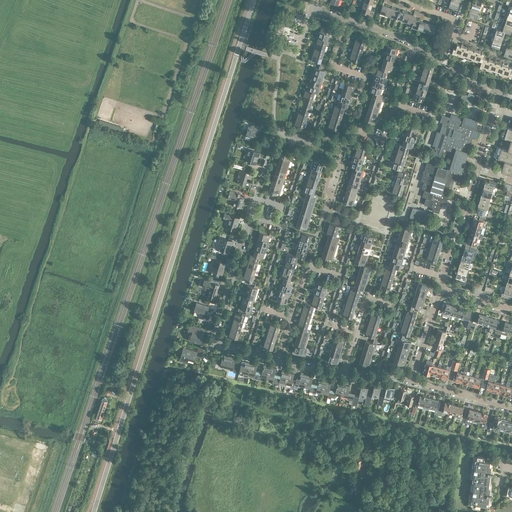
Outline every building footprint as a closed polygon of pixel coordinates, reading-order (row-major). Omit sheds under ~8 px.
[(376,5),(364,1),(362,7),(370,10),(372,6),(375,7),(376,5)] [(472,3),(470,7),(479,10),(482,11),(484,7),(480,6),(472,3)] [(382,5),(380,13),(385,15),(388,7),(382,5)] [(388,7),(385,15),(391,17),(393,9),(395,6),(392,5),(391,8),(388,7)] [(405,9),(402,20),(407,22),(410,14),(406,13),(409,6),(407,6),(405,9)] [(370,10),(362,7),(360,12),(372,16),(373,14),(369,13),(370,10)] [(399,10),(396,18),(397,19),(401,21),(401,20),(402,20),(405,9),(403,8),(402,12),(399,10)] [(393,9),(391,17),(396,18),(399,10),(393,9)] [(418,16),(419,11),(415,10),(413,15),(410,14),(407,22),(412,24),(415,15),(418,16)] [(413,24),(411,27),(417,29),(420,21),(416,20),(418,16),(415,15),(413,23),(413,24)] [(420,21),(417,29),(422,31),(425,23),(420,21)] [(425,23),(422,31),(428,32),(431,24),(425,23)] [(431,24),(428,32),(433,34),(436,26),(431,24)] [(331,28),(321,25),(319,31),(329,34),(331,28)] [(329,34),(319,31),(317,37),(327,40),(329,34)] [(355,36),(354,42),(364,45),(366,39),(355,36)] [(327,40),(317,37),(315,43),(326,46),(327,40)] [(354,42),(352,48),(362,51),(364,45),(354,42)] [(326,46),(315,43),(313,49),(324,51),(326,46)] [(453,48),(451,53),(454,54),(454,53),(457,54),(457,55),(460,56),(463,47),(462,47),(463,44),(461,43),(460,46),(456,44),(455,49),(453,48)] [(463,47),(460,56),(463,57),(464,56),(467,57),(470,49),(467,48),(467,45),(465,45),(464,47),(463,47)] [(387,46),(385,52),(396,55),(398,49),(387,46)] [(352,48),(350,53),(360,57),(362,51),(352,48)] [(470,49),(467,57),(471,58),(471,60),(474,61),(477,51),(476,51),(477,48),(474,48),(474,50),(470,49)] [(324,51),(313,49),(312,54),(322,57),(324,51)] [(477,51),(474,61),(477,62),(477,60),(481,61),(482,58),(484,54),(480,53),(481,50),(479,49),(478,52),(477,51)] [(385,52),(384,58),(394,61),(396,55),(385,52)] [(350,53),(348,59),(359,63),(360,57),(350,53)] [(322,57),(312,54),(310,60),(316,62),(320,63),(322,57)] [(384,58),(382,64),(393,67),(394,61),(384,58)] [(481,61),(479,67),(482,68),(482,67),(485,68),(485,69),(488,70),(491,61),(490,61),(491,58),(489,58),(488,60),(482,58),(481,61)] [(491,61),(488,70),(491,71),(492,70),(495,71),(498,63),(495,62),(495,60),(493,59),(492,61),(491,61)] [(498,63),(495,71),(499,73),(498,74),(502,75),(505,66),(504,65),(505,63),(502,62),(502,64),(498,63)] [(423,63),(422,69),(432,73),(434,67),(423,63)] [(505,66),(502,75),(505,76),(505,75),(509,76),(508,77),(511,78),(511,74),(511,72),(510,72),(511,68),(508,67),(509,64),(507,63),(506,66),(505,66)] [(382,64),(380,69),(381,69),(380,69),(387,71),(391,73),(393,67),(382,64)] [(320,69),(315,68),(313,74),(323,77),(325,71),(320,69)] [(377,68),(375,74),(385,77),(387,71),(380,69),(381,69),(380,69),(377,68)] [(422,69),(420,75),(430,78),(432,73),(422,69)] [(323,77),(313,74),(312,79),(322,83),(323,77)] [(375,74),(373,80),(384,83),(385,77),(375,74)] [(420,75),(418,81),(428,84),(430,78),(420,75)] [(312,79),(310,85),(320,88),(322,83),(312,79)] [(373,80),(371,86),(382,89),(384,89),(386,84),(384,83),(373,80)] [(418,81),(416,87),(427,90),(428,84),(418,81)] [(345,83),(343,89),(353,92),(355,86),(345,83)] [(320,88),(310,85),(308,91),(314,93),(314,94),(318,95),(320,88)] [(371,86),(370,92),(373,93),(380,94),(382,89),(371,86)] [(416,87),(414,93),(425,96),(427,90),(416,87)] [(343,89),(341,94),(351,98),(353,92),(343,89)] [(314,94),(314,93),(304,90),(303,95),(302,95),(313,99),(314,94)] [(460,101),(472,105),(476,95),(469,92),(468,95),(462,93),(460,101)] [(373,93),(371,98),(382,102),(384,95),(380,94),(373,93)] [(414,93),(413,98),(423,102),(425,96),(414,93)] [(341,94),(339,100),(350,103),(351,98),(341,94)] [(313,99),(302,95),(301,101),(311,104),(313,99)] [(371,98),(370,104),(380,107),(382,102),(371,98)] [(339,100),(338,106),(344,108),(344,109),(348,110),(350,103),(339,100)] [(311,104),(301,101),(299,107),(309,110),(311,104)] [(370,104),(368,110),(378,113),(380,107),(370,104)] [(334,105),(332,111),(343,114),(344,108),(338,106),(334,105)] [(299,107),(297,113),(307,116),(309,110),(299,107)] [(368,110),(366,116),(377,119),(378,113),(368,110)] [(332,111),(331,117),(341,120),(343,114),(332,111)] [(307,116),(297,113),(295,119),(306,122),(307,116)] [(464,115),(462,121),(460,120),(461,119),(458,118),(458,115),(451,113),(450,116),(442,114),(440,121),(443,122),(440,131),(437,130),(433,144),(436,145),(435,148),(437,149),(437,151),(434,150),(432,157),(429,156),(425,170),(430,172),(429,175),(424,173),(421,180),(424,181),(422,188),(425,189),(423,196),(426,197),(424,204),(433,207),(432,210),(439,212),(442,202),(446,203),(449,193),(448,192),(451,182),(453,183),(454,179),(459,181),(458,183),(463,183),(470,161),(466,158),(468,152),(467,151),(468,146),(470,147),(473,136),(477,138),(480,131),(475,129),(478,120),(464,115)] [(377,119),(366,116),(364,121),(375,125),(377,119)] [(331,117),(329,122),(339,125),(341,120),(331,117)] [(306,122),(295,119),(293,125),(304,128),(306,122)] [(124,128),(100,120),(98,125),(122,133),(124,128)] [(409,121),(408,127),(418,130),(420,124),(409,121)] [(329,122),(327,128),(327,129),(337,132),(339,125),(329,122)] [(249,127),(246,135),(245,138),(256,142),(259,130),(258,130),(259,127),(251,124),(250,127),(249,127)] [(506,138),(511,140),(511,139),(511,128),(502,125),(499,136),(506,138)] [(408,127),(406,133),(416,136),(418,130),(408,127)] [(406,133),(404,138),(415,142),(416,136),(406,133)] [(404,138),(402,144),(409,146),(409,147),(413,148),(415,142),(404,138)] [(356,142),(354,148),(365,151),(367,146),(356,142)] [(399,143),(397,149),(407,152),(409,147),(409,146),(402,144),(399,143)] [(511,162),(511,151),(510,151),(508,150),(503,148),(496,146),(492,157),(504,160),(511,162)] [(257,164),(258,158),(257,157),(259,152),(248,148),(246,154),(250,155),(248,162),(257,164)] [(354,148),(353,154),(363,157),(365,151),(354,148)] [(397,149),(395,155),(405,158),(407,152),(397,149)] [(282,151),(280,157),(290,161),(292,155),(282,151)] [(353,154),(351,160),(361,163),(363,157),(353,154)] [(395,155),(393,160),(404,164),(405,158),(395,155)] [(280,157),(278,163),(289,167),(290,161),(280,157)] [(351,160),(349,166),(353,167),(359,169),(361,163),(351,160)] [(404,164),(393,160),(392,166),(398,168),(402,169),(404,164)] [(511,174),(511,162),(504,160),(501,171),(511,174)] [(313,161),(311,167),(321,170),(323,164),(313,161)] [(278,163),(276,169),(287,172),(289,167),(278,163)] [(311,167),(309,173),(320,176),(321,170),(311,167)] [(353,167),(351,173),(361,176),(363,170),(359,169),(353,167)] [(398,168),(397,174),(407,177),(409,171),(402,169),(398,168)] [(240,169),(238,178),(242,179),(240,183),(250,186),(250,183),(246,181),(247,180),(246,180),(247,177),(251,178),(252,173),(240,169)] [(276,169),(275,175),(285,178),(287,172),(276,169)] [(309,173),(308,179),(318,182),(320,176),(309,173)] [(351,173),(349,179),(359,182),(361,176),(351,173)] [(397,174),(395,180),(405,183),(407,177),(397,174)] [(275,175),(273,180),(283,184),(285,178),(275,175)] [(308,179),(306,185),(316,188),(318,182),(308,179)] [(349,179),(347,184),(358,187),(359,182),(349,179)] [(273,180),(271,186),(281,189),(283,184),(273,180)] [(395,180),(393,186),(403,189),(405,183),(395,180)] [(485,182),(483,188),(493,191),(494,188),(495,188),(496,182),(489,180),(488,183),(485,182)] [(347,184),(346,190),(356,193),(358,187),(347,184)] [(306,185),(304,191),(307,192),(307,191),(318,194),(314,193),(316,188),(306,185)] [(271,186),(269,192),(279,195),(281,189),(271,186)] [(403,189),(393,186),(391,191),(401,195),(403,189)] [(483,188),(481,194),(492,198),(493,194),(492,194),(493,191),(483,188)] [(240,194),(230,190),(227,198),(234,200),(232,205),(241,208),(244,199),(239,197),(240,194)] [(346,190),(344,196),(354,199),(356,193),(346,190)] [(307,192),(304,191),(307,192),(306,197),(316,200),(318,194),(307,191),(307,192)] [(481,194),(479,200),(489,203),(490,200),(491,201),(492,198),(481,194)] [(344,196),(342,202),(352,205),(354,199),(344,196)] [(306,197),(304,203),(314,206),(316,200),(306,197)] [(479,200),(478,206),(488,209),(489,206),(488,206),(489,203),(479,200)] [(304,203),(302,209),(313,212),(314,206),(304,203)] [(488,209),(478,206),(476,212),(481,214),(480,216),(486,218),(486,216),(487,216),(488,212),(487,212),(488,209)] [(413,207),(409,218),(425,223),(425,224),(431,225),(432,222),(422,219),(424,211),(413,207)] [(302,209),(300,214),(311,218),(313,212),(302,209)] [(230,215),(224,213),(223,217),(224,217),(224,218),(228,220),(226,228),(236,231),(240,218),(230,215)] [(300,214),(299,220),(309,224),(311,218),(300,214)] [(474,218),(472,224),(485,228),(486,227),(484,224),(486,218),(480,216),(479,219),(474,218)] [(299,220),(297,226),(307,230),(309,224),(299,220)] [(329,222),(327,228),(338,231),(339,225),(329,222)] [(472,224),(470,230),(483,234),(485,228),(472,224)] [(402,226),(400,232),(411,235),(413,229),(402,226)] [(325,234),(329,235),(336,237),(338,231),(327,228),(325,234)] [(468,236),(478,239),(482,240),(483,235),(483,234),(470,230),(468,236)] [(261,232),(259,238),(269,241),(271,235),(273,236),(274,233),(268,231),(267,234),(261,232)] [(302,232),(300,238),(310,241),(312,235),(302,232)] [(400,232),(399,237),(409,241),(411,235),(400,232)] [(364,233),(362,239),(373,242),(375,236),(364,233)] [(329,235),(327,241),(338,244),(340,238),(336,237),(329,235)] [(433,236),(431,242),(442,245),(444,239),(433,236)] [(468,236),(466,242),(471,243),(470,246),(476,248),(478,249),(478,246),(477,244),(478,242),(477,242),(478,239),(468,236)] [(229,253),(230,247),(232,241),(219,237),(216,248),(218,249),(218,250),(219,250),(229,253)] [(399,237),(397,243),(407,246),(409,241),(399,237)] [(259,238),(257,243),(267,247),(269,241),(259,238)] [(300,238),(298,244),(308,247),(310,241),(300,238)] [(362,239),(361,245),(371,248),(373,242),(362,239)] [(327,241),(325,246),(336,250),(338,244),(327,241)] [(431,242),(430,248),(440,251),(442,245),(431,242)] [(257,243),(255,249),(265,252),(267,247),(257,243)] [(397,243),(395,249),(405,252),(407,246),(397,243)] [(298,244),(296,250),(306,253),(308,247),(298,244)] [(361,245),(359,250),(369,254),(371,248),(361,245)] [(325,246),(324,252),(334,256),(336,250),(325,246)] [(465,248),(463,254),(473,257),(475,258),(478,249),(476,248),(470,246),(469,249),(465,248)] [(430,248),(428,253),(438,256),(440,251),(430,248)] [(255,249),(253,255),(260,257),(260,258),(263,259),(265,252),(255,249)] [(395,249),(393,255),(404,258),(405,252),(395,249)] [(296,250),(294,255),(298,257),(305,259),(306,253),(296,250)] [(359,250),(357,256),(367,259),(369,254),(359,250)] [(334,256),(324,252),(322,258),(332,261),(334,256)] [(288,253),(286,259),(296,262),(298,257),(294,255),(288,253)] [(438,256),(428,253),(426,259),(436,262),(438,256)] [(250,254),(248,260),(258,263),(260,258),(260,257),(253,255),(250,254)] [(463,254),(461,260),(470,263),(471,260),(472,260),(473,257),(463,254)] [(393,255),(391,260),(402,264),(404,258),(393,255)] [(357,256),(355,262),(372,267),(366,265),(367,259),(357,256)] [(225,263),(212,259),(209,271),(211,271),(211,272),(212,273),(212,272),(222,275),(225,263)] [(286,259),(284,265),(294,268),(296,262),(286,259)] [(248,260),(246,266),(256,269),(258,263),(248,260)] [(390,266),(396,268),(400,270),(402,264),(391,260),(390,266)] [(461,260),(459,266),(471,269),(472,263),(470,263),(461,260)] [(355,262),(361,264),(360,270),(370,273),(372,267),(355,262)] [(284,265),(283,271),(293,274),(294,268),(284,265)] [(386,265),(384,271),(394,274),(396,268),(390,266),(386,265)] [(246,266),(244,271),(254,275),(256,269),(246,266)] [(459,266),(457,271),(466,274),(467,271),(469,272),(470,269),(459,266)] [(360,270),(358,276),(368,279),(370,273),(360,270)] [(259,285),(260,282),(253,280),(254,275),(244,271),(242,277),(246,279),(245,281),(253,284),(253,283),(259,285)] [(281,277),(282,277),(284,278),(291,280),(291,279),(293,274),(283,271),(281,277)] [(384,271),(382,277),(392,280),(394,274),(384,271)] [(466,274),(457,271),(455,278),(460,279),(459,282),(465,284),(467,278),(466,277),(466,274)] [(358,276),(356,282),(366,285),(368,279),(358,276)] [(382,277),(380,282),(391,286),(392,280),(382,277)] [(200,284),(202,285),(202,286),(210,289),(208,296),(214,298),(218,284),(209,282),(210,278),(209,278),(208,281),(204,280),(202,280),(200,284)] [(284,278),(282,283),(293,287),(295,280),(291,279),(291,280),(284,278)] [(318,281),(316,287),(326,290),(328,284),(318,281)] [(419,281),(417,287),(427,290),(429,285),(419,281)] [(355,287),(354,287),(361,289),(361,290),(365,291),(366,285),(356,282),(355,287)] [(380,282),(379,288),(389,292),(391,286),(380,282)] [(248,285),(246,290),(256,294),(259,285),(253,283),(253,284),(252,286),(248,285)] [(282,283),(281,289),(291,292),(293,287),(282,283)] [(351,286),(349,292),(359,295),(361,290),(361,289),(354,287),(355,287),(351,286)] [(511,288),(505,286),(504,289),(503,289),(501,295),(508,297),(509,294),(511,295),(511,288)] [(316,287),(315,293),(325,296),(326,290),(316,287)] [(417,287),(415,293),(426,296),(427,290),(417,287)] [(281,289),(279,295),(289,298),(291,292),(281,289)] [(246,290),(244,296),(254,299),(256,294),(246,290)] [(349,292),(347,298),(357,301),(359,295),(349,292)] [(315,293),(313,299),(323,302),(325,296),(315,293)] [(415,293),(413,299),(424,302),(426,296),(415,293)] [(289,298),(279,295),(277,301),(287,304),(289,298)] [(244,296),(242,302),(252,305),(254,299),(244,296)] [(347,298),(345,304),(356,307),(357,301),(347,298)] [(311,304),(314,306),(321,308),(323,302),(313,299),(311,304)] [(413,299),(412,305),(414,306),(422,308),(424,302),(413,299)] [(200,312),(198,317),(207,320),(210,312),(207,311),(208,306),(196,302),(193,310),(200,312)] [(242,302),(240,311),(244,312),(250,314),(252,305),(242,302)] [(304,302),(302,308),(313,311),(314,306),(311,304),(304,302)] [(445,307),(442,315),(447,317),(448,316),(449,316),(452,305),(446,303),(445,303),(444,307),(445,307)] [(345,304),(343,310),(354,313),(356,307),(345,304)] [(452,305),(449,316),(451,317),(451,316),(455,317),(456,315),(459,307),(452,305)] [(459,307),(456,315),(460,316),(459,317),(462,318),(465,309),(459,307)] [(302,308),(301,314),(311,317),(313,311),(302,308)] [(412,311),(406,309),(405,315),(415,318),(417,312),(412,311)] [(465,309),(462,318),(464,319),(464,318),(468,319),(471,311),(465,309)] [(235,312),(233,318),(243,321),(245,315),(249,317),(250,314),(244,312),(237,310),(236,313),(235,312)] [(343,310),(342,315),(352,319),(354,313),(343,310)] [(372,310),(370,316),(380,319),(382,314),(372,310)] [(472,321),(470,327),(471,327),(470,330),(473,331),(475,326),(476,326),(477,323),(482,325),(483,324),(485,315),(479,313),(476,321),(475,322),(472,321)] [(301,314),(299,320),(309,323),(311,317),(301,314)] [(405,315),(403,321),(413,324),(415,318),(405,315)] [(485,315),(483,324),(486,325),(486,326),(488,327),(491,317),(485,315)] [(370,316),(368,322),(378,325),(380,319),(370,316)] [(488,329),(487,332),(494,334),(493,337),(496,338),(498,330),(496,329),(496,328),(495,327),(498,319),(491,317),(488,327),(488,329)] [(233,318),(232,324),(242,327),(243,321),(233,318)] [(299,320),(297,326),(311,330),(307,328),(309,323),(299,320)] [(403,321),(401,326),(412,330),(413,324),(403,321)] [(501,331),(500,333),(507,336),(508,335),(511,323),(505,321),(502,330),(501,329),(501,331)] [(368,322),(366,328),(376,331),(378,325),(368,322)] [(270,323),(268,329),(278,332),(280,326),(270,323)] [(232,324),(230,329),(240,332),(242,327),(232,324)] [(190,325),(187,333),(191,335),(189,340),(201,343),(204,333),(199,331),(200,328),(190,325)] [(297,326),(301,327),(299,333),(309,336),(311,330),(297,326)] [(399,332),(405,334),(410,336),(412,330),(401,326),(399,332)] [(438,328),(436,334),(444,337),(446,331),(453,333),(454,331),(451,330),(452,330),(449,329),(443,327),(443,330),(438,328)] [(376,331),(366,328),(364,334),(372,336),(375,337),(376,331)] [(240,332),(230,329),(228,335),(238,339),(240,332)] [(268,329),(266,335),(276,338),(278,332),(268,329)] [(299,333),(297,338),(307,342),(309,336),(299,333)] [(436,334),(434,340),(443,343),(443,340),(446,340),(446,338),(444,337),(436,334)] [(266,335),(264,340),(275,344),(276,338),(266,335)] [(398,335),(397,338),(401,339),(399,345),(409,348),(411,342),(407,341),(408,338),(404,337),(398,335)] [(335,337),(333,343),(344,347),(346,341),(335,337)] [(297,338),(295,344),(305,347),(307,342),(297,338)] [(264,340),(263,346),(273,350),(275,344),(264,340)] [(376,344),(371,342),(366,340),(364,346),(375,349),(376,344)] [(434,340),(432,346),(436,347),(435,350),(441,352),(445,353),(446,350),(441,349),(441,348),(442,345),(443,345),(444,343),(442,343),(443,343),(434,340)] [(333,343),(332,349),(342,352),(344,347),(333,343)] [(294,350),(293,353),(304,357),(305,354),(304,353),(305,347),(295,344),(293,350),(294,350)] [(399,345),(397,350),(407,354),(409,348),(399,345)] [(364,346),(362,352),(373,355),(375,349),(364,346)] [(198,352),(183,347),(179,361),(187,363),(189,359),(195,361),(198,352)] [(332,349),(330,355),(340,358),(342,352),(332,349)] [(397,350),(395,356),(406,360),(407,354),(397,350)] [(362,352),(361,358),(371,361),(373,355),(362,352)] [(222,358),(221,360),(219,360),(218,365),(234,369),(233,372),(238,373),(240,367),(233,366),(235,358),(223,355),(223,358),(222,358)] [(340,358),(330,355),(328,361),(338,364),(340,358)] [(406,360),(395,356),(394,362),(404,365),(406,360)] [(361,358),(359,364),(369,367),(371,361),(361,358)] [(426,363),(423,373),(429,375),(429,373),(432,365),(433,362),(427,360),(426,363)] [(438,366),(435,375),(441,377),(443,368),(441,367),(442,364),(441,364),(442,360),(440,360),(438,366)] [(443,368),(441,377),(447,378),(449,370),(450,370),(451,369),(454,370),(456,361),(453,360),(451,367),(447,366),(446,367),(444,366),(444,368),(443,368)] [(240,367),(238,373),(238,375),(247,377),(250,363),(244,362),(243,366),(240,365),(240,367)] [(250,363),(247,377),(248,377),(248,374),(253,375),(252,378),(256,379),(258,372),(255,371),(257,365),(250,363)] [(258,372),(256,379),(260,380),(261,375),(267,377),(269,367),(263,365),(261,372),(258,372)] [(432,365),(429,373),(435,375),(438,366),(432,365)] [(269,367),(267,377),(273,378),(272,383),(275,384),(277,376),(274,375),(276,368),(269,367)] [(464,372),(461,382),(466,384),(469,375),(470,372),(467,371),(466,371),(467,368),(465,367),(464,372)] [(469,375),(466,384),(472,385),(475,377),(471,376),(472,373),(473,369),(473,368),(471,368),(470,372),(469,375)] [(277,376),(275,384),(284,386),(285,384),(288,372),(281,371),(280,377),(277,376)] [(455,380),(461,382),(464,372),(461,371),(461,373),(457,372),(455,380)] [(288,372),(285,384),(291,385),(290,388),(293,389),(295,381),(292,380),(294,374),(288,372)] [(295,381),(293,389),(297,389),(298,385),(304,386),(306,376),(300,374),(298,381),(295,381)] [(475,377),(472,385),(478,387),(481,378),(477,377),(478,375),(476,374),(475,377)] [(488,380),(485,389),(492,391),(494,381),(496,375),(490,374),(488,380)] [(306,376),(304,386),(307,387),(309,392),(312,393),(314,385),(311,385),(313,377),(306,376)] [(500,383),(498,392),(504,394),(506,385),(503,384),(504,382),(503,381),(504,378),(502,377),(500,383)] [(314,385),(312,393),(315,394),(316,392),(322,394),(322,393),(324,382),(318,380),(317,386),(314,385)] [(494,381),(492,391),(498,392),(500,383),(494,381)] [(324,382),(322,393),(328,394),(327,397),(330,398),(332,390),(329,389),(331,383),(324,382)] [(332,390),(330,398),(334,399),(337,395),(341,395),(343,385),(337,383),(335,390),(332,390)] [(343,385),(341,395),(347,397),(346,400),(349,401),(349,403),(352,404),(352,401),(354,393),(348,392),(349,386),(343,385)] [(352,404),(357,405),(358,400),(363,401),(364,398),(366,398),(369,388),(368,388),(356,385),(354,393),(352,401),(352,404)] [(366,398),(364,404),(369,405),(371,396),(378,398),(379,398),(381,388),(369,385),(368,388),(369,388),(366,398)] [(379,398),(378,398),(377,404),(382,405),(383,399),(391,401),(391,398),(394,399),(397,389),(382,385),(381,388),(379,398)] [(400,389),(397,398),(399,399),(398,402),(405,404),(406,401),(403,400),(405,393),(406,390),(400,389)] [(414,396),(405,393),(403,400),(406,401),(405,404),(411,406),(414,396)] [(414,404),(411,415),(414,416),(416,407),(423,408),(426,397),(420,395),(419,395),(418,397),(416,397),(414,404)] [(426,397),(423,408),(429,410),(429,407),(432,398),(426,397)] [(102,400),(99,408),(105,410),(108,400),(103,398),(103,400),(102,400)] [(432,398),(429,407),(435,409),(434,414),(437,415),(438,409),(436,408),(438,400),(432,398)] [(440,409),(438,416),(441,417),(442,412),(445,413),(445,411),(448,412),(451,404),(445,402),(443,410),(440,409)] [(448,412),(455,414),(457,406),(451,404),(448,412)] [(457,406),(455,414),(454,416),(456,417),(456,418),(460,419),(459,421),(462,422),(464,416),(461,415),(463,407),(457,406)] [(96,418),(96,419),(101,421),(105,410),(99,408),(96,417),(96,418)] [(465,411),(462,422),(471,424),(472,422),(474,416),(475,411),(469,409),(468,412),(465,411)] [(474,416),(472,422),(478,423),(479,421),(481,412),(475,411),(474,416)] [(481,412),(479,421),(485,423),(484,428),(486,429),(488,422),(485,422),(487,414),(485,413),(483,412),(482,413),(481,412)] [(492,427),(498,428),(499,428),(501,420),(501,419),(495,417),(494,421),(493,421),(493,423),(489,422),(488,428),(487,431),(490,431),(491,429),(492,427)] [(507,421),(501,420),(499,428),(504,430),(507,421)] [(472,482),(474,482),(490,484),(491,475),(492,475),(493,472),(492,471),(493,462),(484,461),(484,457),(477,457),(477,460),(475,460),(472,482)] [(362,460),(357,459),(354,469),(357,470),(362,471),(363,464),(361,464),(362,460)] [(351,477),(350,480),(349,480),(346,490),(355,492),(358,483),(355,482),(356,479),(351,477)] [(473,504),(473,507),(480,508),(480,504),(489,505),(490,496),(491,497),(492,493),(491,493),(492,484),(490,484),(474,482),(471,504),(473,504)]
